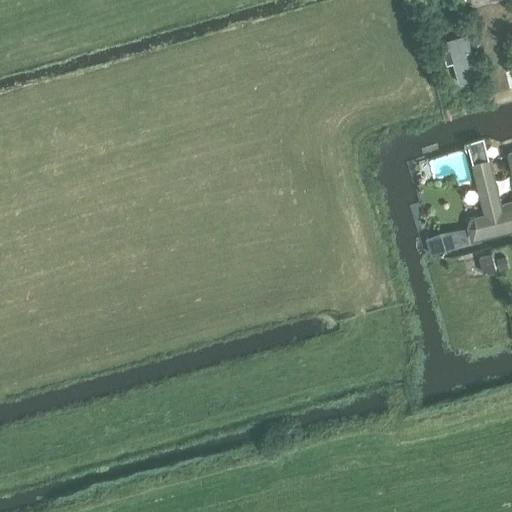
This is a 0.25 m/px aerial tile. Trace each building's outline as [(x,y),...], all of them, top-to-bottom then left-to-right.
[(482,78),(468,32),(446,39),(448,48),(441,51),(446,64),(453,62),(460,85),(482,78)] [(484,136),(467,141),(468,143),(470,152),(487,147),(484,137),(484,136)] [(468,227),(471,240),(511,229),(511,198),(504,200),(502,203),(491,157),(472,163),(485,212),(472,216),(470,219),(468,224),(468,227)] [(430,253),(469,241),(465,227),(426,238),(430,253)] [(493,253),(479,256),(483,273),(497,270),(493,253)]
